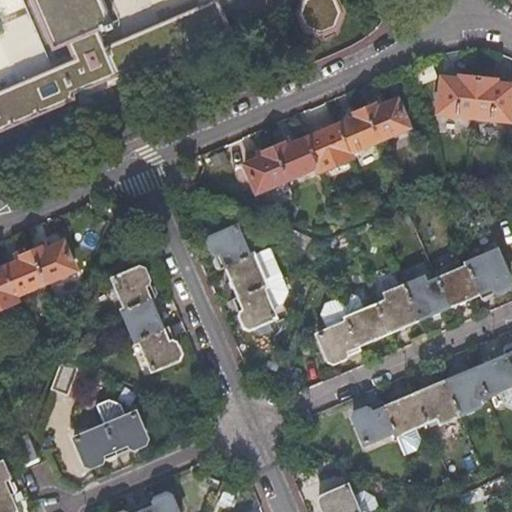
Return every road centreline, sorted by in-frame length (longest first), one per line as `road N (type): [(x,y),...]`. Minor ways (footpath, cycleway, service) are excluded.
road 1 (residential): [(474,8),(130,170)]
road 2 (residential): [(249,428),(511,317)]
road 3 (residential): [(130,170),(249,428)]
road 4 (residential): [(62,511),(249,428)]
road 5 (residential): [(130,170),(0,220)]
